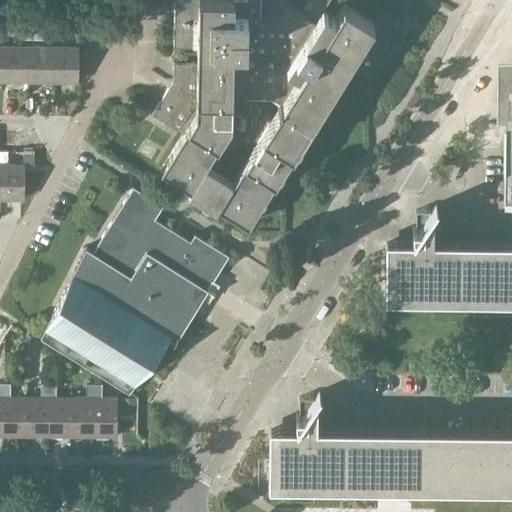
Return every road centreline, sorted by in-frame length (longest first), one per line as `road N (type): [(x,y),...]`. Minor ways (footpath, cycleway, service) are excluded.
road 1 (residential): [(511,404),(362,402),(278,352)]
road 2 (unclassified): [(278,352),(394,164)]
road 3 (unclassified): [(394,164),(498,0)]
road 4 (unclassified): [(178,511),(278,352)]
road 5 (residential): [(394,164),(481,216),(511,216)]
